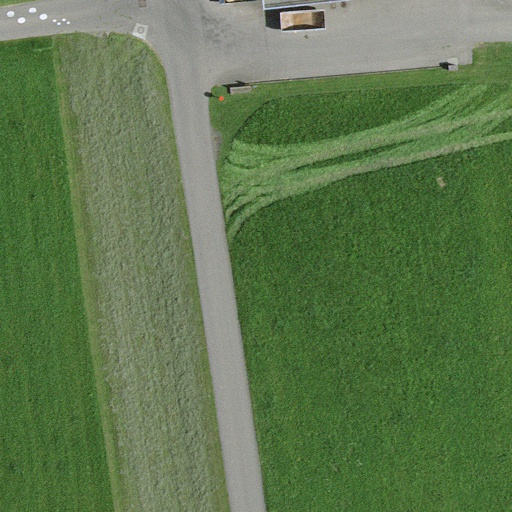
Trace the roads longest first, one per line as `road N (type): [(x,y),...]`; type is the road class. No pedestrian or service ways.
road 1 (residential): [(178,14),(249,511)]
road 2 (unclassified): [(178,14),(511,18)]
road 3 (unclassified): [(0,25),(178,14)]
